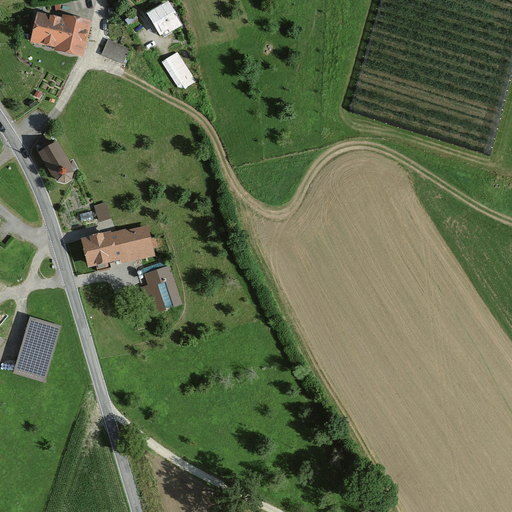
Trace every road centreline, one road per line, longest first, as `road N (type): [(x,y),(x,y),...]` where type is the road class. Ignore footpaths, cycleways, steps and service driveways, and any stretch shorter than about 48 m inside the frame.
road 1 (track): [(511,223),(365,143),(334,149),(291,209),(267,213),(232,177),(200,118),(87,58)]
road 2 (unclassified): [(0,119),(48,212),(137,511)]
road 3 (track): [(107,411),(180,463),(275,511)]
road 4 (track): [(0,356),(40,255),(56,240)]
